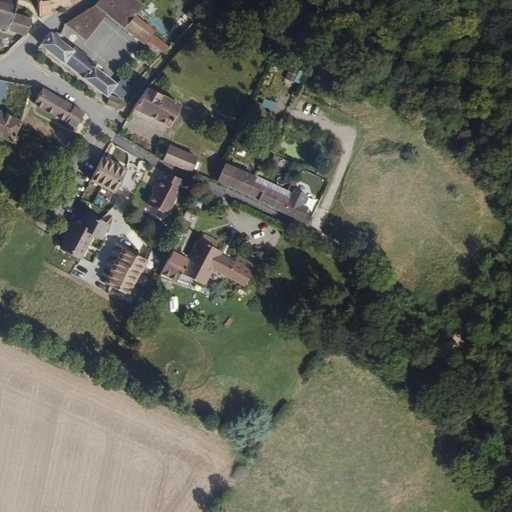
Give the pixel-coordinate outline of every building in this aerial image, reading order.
[(0,0),(0,28),(23,35),(29,17),(10,11),(13,0),(0,0)] [(35,0),(37,13),(48,12),(47,6),(63,4),(71,0),(35,0)] [(149,34),(150,32),(111,0),(100,0),(92,11),(90,10),(80,16),(82,18),(77,23),(85,31),(102,14),(106,17),(104,19),(120,30),(121,29),(141,44),(143,40),(149,34)] [(79,77),(104,96),(113,84),(89,66),(90,64),(70,48),(69,49),(47,32),(38,43),(60,61),(61,59),(73,69),(81,75),(79,77)] [(161,43),(149,34),(143,40),(155,50),(161,43)] [(74,128),(80,113),(40,87),(32,102),(74,128)] [(168,128),(179,106),(170,102),(146,90),(133,111),(168,128)] [(113,108),(123,93),(120,91),(114,99),(107,99),(106,105),(113,108)] [(260,106),(272,109),(274,101),(262,99),(260,106)] [(0,135),(9,141),(20,122),(0,110),(0,135)] [(21,116),(20,122),(29,128),(32,123),(21,116)] [(52,131),(48,139),(66,149),(69,141),(52,131)] [(160,159),(188,171),(194,157),(166,145),(160,159)] [(127,172),(102,158),(88,185),(113,199),(127,172)] [(246,196),(295,220),(297,222),(301,215),(298,214),(301,208),(296,206),(294,205),(262,188),(252,184),(254,179),(222,164),(214,182),(246,196)] [(177,177),(157,169),(146,190),(148,191),(142,203),(161,213),(174,187),(173,186),(177,177)] [(110,226),(86,213),(66,252),(90,264),(110,226)] [(212,257),(218,246),(220,240),(215,238),(217,232),(202,226),(200,231),(198,230),(187,253),(181,265),(203,276),(212,257)] [(234,253),(230,262),(247,269),(255,253),(238,245),(234,253)] [(234,253),(218,246),(212,257),(228,265),(245,274),(247,269),(230,262),(234,253)] [(153,264),(124,248),(103,288),(132,303),(153,264)] [(187,253),(180,250),(175,262),(181,265),(187,253)] [(82,280),(89,282),(93,267),(85,265),(82,280)] [(164,286),(163,302),(171,302),(172,287),(164,286)]
